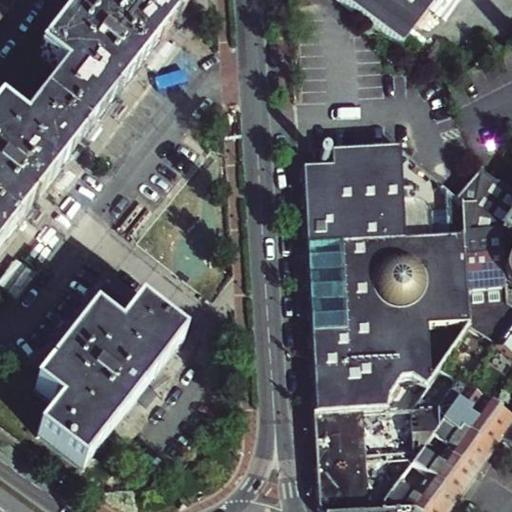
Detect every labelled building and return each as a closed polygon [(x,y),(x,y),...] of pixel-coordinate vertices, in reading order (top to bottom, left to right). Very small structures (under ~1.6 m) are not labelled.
[(0,0),(0,21),(16,0),(0,0)] [(0,246),(188,8),(178,0),(123,0),(122,1),(120,0),(85,0),(40,58),(63,76),(23,129),(0,111),(0,246)] [(335,0),(403,52),(442,0),(335,0)] [(461,62),(441,46),(424,67),(444,83),(461,62)] [(398,186),(400,151),(328,155),(301,156),(302,172),(297,172),(307,346),(309,378),(312,421),(384,416),(384,414),(388,399),(398,382),(409,381),(424,392),(429,374),(431,331),(468,329),(461,243),(437,243),(433,211),(413,202),(413,194),(403,193),(398,186)] [(511,214),(511,197),(481,176),(458,199),(463,235),(500,232),(511,214)] [(492,347),(507,314),(499,235),(462,236),(470,328),(492,347)] [(40,438),(83,472),(138,401),(182,344),(140,310),(119,336),(96,318),(38,392),(61,410),(40,438)] [(511,332),(500,351),(511,358),(511,332)] [(448,511),(498,441),(511,448),(511,421),(429,374),(424,392),(409,414),(435,412),(436,431),(381,506),(381,511),(448,511)] [(409,414),(424,392),(409,381),(398,382),(388,399),(384,414),(384,416),(312,421),(317,511),(381,511),(381,506),(436,431),(435,412),(409,414)]
